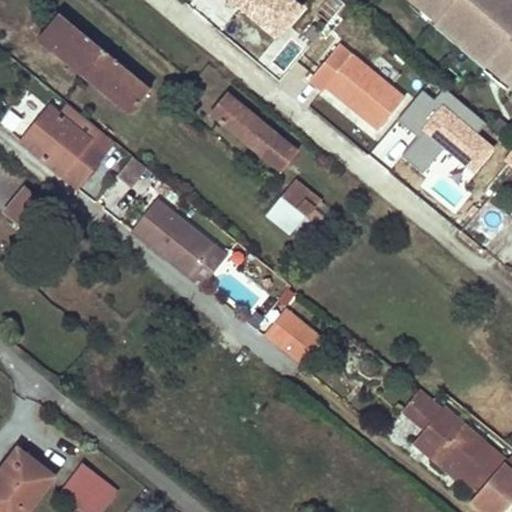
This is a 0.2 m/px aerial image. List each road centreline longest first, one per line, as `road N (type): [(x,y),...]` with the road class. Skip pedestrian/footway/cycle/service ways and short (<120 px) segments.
road 1 (unknown): [(199,0),(511,246)]
road 2 (unknown): [(0,348),(204,511)]
